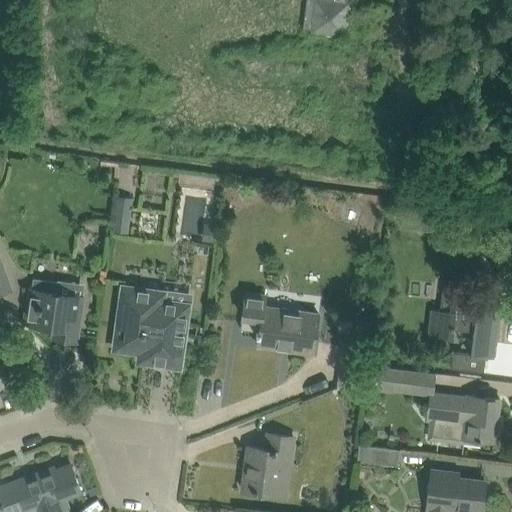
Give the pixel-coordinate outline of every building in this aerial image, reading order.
[(329,0),(316,0),(313,30),(344,34),(349,2),(329,0)] [(128,235),(131,212),(115,210),(112,233),(128,235)] [(403,212),(401,228),(419,229),(421,214),(403,212)] [(202,240),(214,242),(217,225),(204,223),(202,240)] [(432,309),(429,335),(453,338),(454,329),(474,332),(471,352),(453,350),(451,368),(484,372),(486,357),(493,358),(499,309),(488,307),(489,301),(494,302),(496,282),(495,281),(495,286),(456,282),(457,277),(456,277),(455,285),(443,283),(440,310),(432,309)] [(56,292),(58,281),(33,278),(32,288),(28,287),(22,322),(54,327),(52,338),(75,341),(82,296),(56,292)] [(114,348),(140,351),(139,360),(178,365),(187,304),(162,301),(163,293),(122,287),(114,348)] [(240,328),(256,330),(255,334),(258,334),(257,345),(312,352),(317,313),(263,306),(265,294),(245,292),(240,328)] [(343,342),(337,387),(368,375),(371,346),(343,342)] [(370,364),(368,379),(396,383),(395,387),(428,392),(430,371),(396,367),(370,364)] [(432,392),(429,420),(432,420),(432,425),(437,425),(436,434),(466,437),(466,442),(483,444),(483,439),(494,440),(499,399),(468,395),(468,397),(432,392)] [(242,488),(242,489),(277,494),(283,450),(292,452),(294,436),(284,434),(268,432),(266,448),(248,445),(246,461),(242,488)] [(400,449),(359,444),(357,459),(398,464),(400,449)] [(21,479),(0,486),(0,503),(3,511),(64,511),(71,509),(67,498),(82,493),(72,466),(57,472),(55,466),(32,475),(21,479)] [(427,502),(425,511),(481,511),(483,505),(485,481),(459,478),(459,472),(445,471),(431,469),(429,490),(427,502)]
